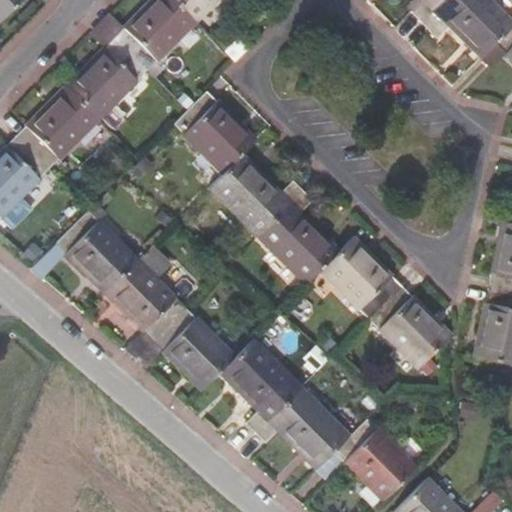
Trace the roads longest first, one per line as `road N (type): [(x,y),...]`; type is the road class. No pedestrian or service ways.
road 1 (residential): [(309,0),(263,55),(260,81),(416,243),(443,250),(463,232),(486,127),(460,111)]
road 2 (residential): [(270,511),(20,296)]
road 3 (residential): [(460,111),(340,0)]
